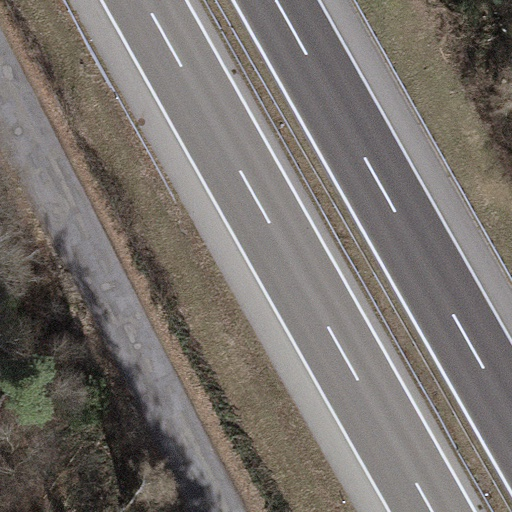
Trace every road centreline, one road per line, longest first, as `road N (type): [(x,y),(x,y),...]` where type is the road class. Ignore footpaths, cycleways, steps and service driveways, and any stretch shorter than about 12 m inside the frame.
road 1 (motorway): [(144,0),(438,511)]
road 2 (unclassified): [(0,72),(220,511)]
road 3 (motorway): [(511,416),(279,0)]
